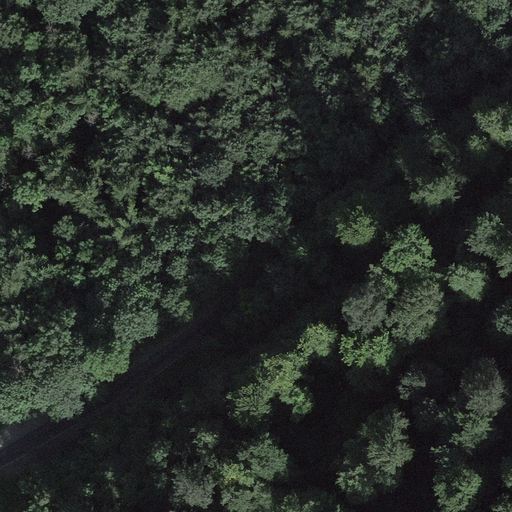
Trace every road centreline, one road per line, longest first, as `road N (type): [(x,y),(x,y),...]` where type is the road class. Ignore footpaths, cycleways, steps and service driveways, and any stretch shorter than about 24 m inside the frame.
road 1 (unclassified): [(511,69),(94,417),(0,468)]
road 2 (track): [(94,417),(511,169)]
